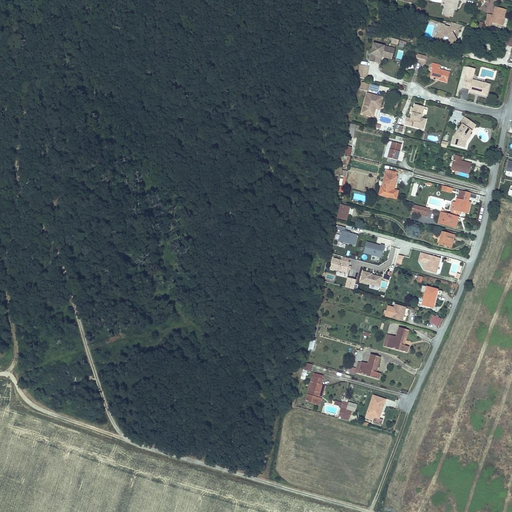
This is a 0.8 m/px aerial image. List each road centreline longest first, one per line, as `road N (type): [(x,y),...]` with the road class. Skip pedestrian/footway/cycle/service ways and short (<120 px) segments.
road 1 (track): [(0,91),(20,191),(46,232),(117,430),(128,441),(369,511)]
road 2 (track): [(128,441),(41,411),(11,375),(17,349),(7,264),(20,191)]
road 3 (residential): [(407,412),(480,239),(506,116)]
